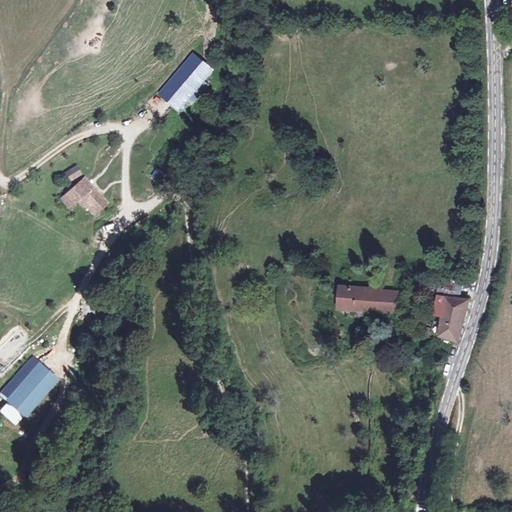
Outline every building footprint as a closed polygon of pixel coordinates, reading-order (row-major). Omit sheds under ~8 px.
[(181,117),(207,87),(189,71),(163,102),(181,117)] [(81,177),(76,170),(63,178),(68,185),(81,177)] [(151,181),(160,187),(166,177),(157,172),(151,181)] [(160,187),(151,181),(145,191),(155,197),(160,187)] [(79,188),(73,193),(63,203),(72,213),(82,203),(96,218),(101,213),(100,212),(105,207),(98,198),(99,198),(94,192),(93,193),(85,184),(80,189),(79,188)] [(339,312),(400,316),(401,295),(382,294),(383,288),(375,288),(375,293),(361,292),(361,290),(358,290),(357,292),(340,291),(339,312)] [(458,344),(469,304),(448,298),(446,320),(441,340),(458,344)] [(81,331),(89,335),(93,329),(85,324),(81,331)] [(55,379),(33,358),(0,394),(23,414),(55,379)] [(2,403),(0,405),(0,410),(11,420),(16,415),(2,403)]
